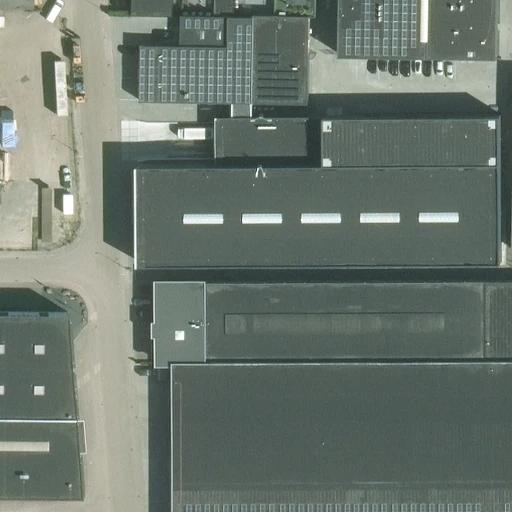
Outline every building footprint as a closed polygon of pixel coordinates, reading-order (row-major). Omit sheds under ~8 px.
[(315,16),(315,0),(275,0),(275,13),(309,14),(309,16),(315,16)] [(340,0),(339,53),(428,55),(496,56),(497,0),(340,0)] [(140,99),(253,101),(254,13),(253,13),(253,15),(181,14),(180,44),(141,43),(140,99)] [(254,13),(253,101),(308,102),(309,53),(309,42),(309,40),(309,18),(309,16),(309,14),(275,13),(254,13)] [(147,164),(147,264),(501,261),(500,113),(224,115),(224,163),(147,164)] [(511,511),(511,278),(159,281),(159,361),(174,361),(174,511),(511,511)] [(0,492),(81,494),(68,312),(0,310),(0,492)]
